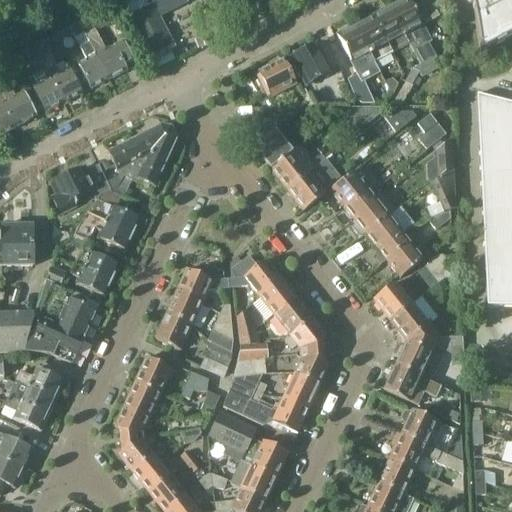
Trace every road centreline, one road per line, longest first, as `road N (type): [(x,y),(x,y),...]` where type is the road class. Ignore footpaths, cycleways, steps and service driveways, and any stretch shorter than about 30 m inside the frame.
road 1 (residential): [(293,511),(370,347),(210,152)]
road 2 (residential): [(71,455),(210,152)]
road 3 (residential): [(0,181),(185,85)]
road 4 (residential): [(185,85),(351,0)]
road 5 (unknown): [(35,163),(37,258),(18,287)]
